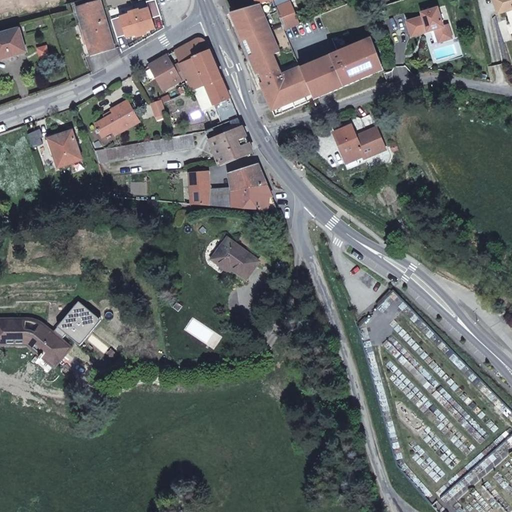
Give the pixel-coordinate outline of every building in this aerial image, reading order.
[(115,48),(101,0),(77,7),(91,55),(115,48)] [(140,10),(135,11),(142,36),(148,34),(147,32),(156,29),(153,18),(161,16),(156,0),(155,0),(148,2),(150,9),(141,11),(140,10)] [(275,9),(273,0),(260,4),(280,52),(274,55),(282,75),(300,67),(293,50),(285,30),(286,30),(286,29),(277,8),(275,9)] [(299,23),(289,0),(273,0),(275,9),(277,8),(286,29),(299,23)] [(511,0),(496,0),(501,13),(511,9),(511,0)] [(305,78),(300,67),(282,75),(274,55),(280,52),(260,4),(257,5),(250,7),(236,11),(230,13),(235,24),(236,24),(243,40),(242,41),(257,74),(264,90),(263,90),(269,103),(269,102),(273,109),(272,109),(272,110),(275,118),(314,101),(315,101),(315,100),(327,94),(324,89),(317,92),(310,76),(305,78)] [(422,17),(407,22),(412,37),(424,33),(423,29),(426,28),(427,32),(434,30),(438,43),(452,38),(448,25),(443,26),(437,8),(421,13),(422,17)] [(130,15),(112,20),(118,38),(126,36),(127,38),(136,35),(137,37),(142,36),(135,11),(129,13),(130,15)] [(27,52),(20,29),(0,34),(0,54),(1,59),(27,52)] [(371,37),(362,41),(365,47),(373,43),(371,37)] [(194,58),(209,51),(206,43),(206,42),(205,42),(205,41),(204,40),(203,40),(202,39),(201,39),(200,39),(199,39),(198,39),(175,51),(180,64),(181,63),(194,58)] [(362,41),(300,67),(305,78),(310,76),(317,92),(319,91),(324,89),(327,94),(373,75),(371,69),(381,64),(373,43),(365,47),(362,41)] [(222,79),(210,51),(209,51),(194,58),(206,85),(222,79)] [(174,67),(168,56),(150,66),(164,90),(181,80),(174,67)] [(206,85),(194,58),(181,63),(187,77),(186,77),(188,82),(192,91),(194,90),(206,85)] [(187,77),(181,63),(180,64),(174,67),(181,80),(186,77),(187,77)] [(371,69),(373,75),(384,70),(381,64),(371,69)] [(230,98),(222,79),(206,85),(215,105),(230,98)] [(192,91),(188,82),(182,84),(186,94),(192,91)] [(215,105),(206,85),(194,90),(203,112),(215,107),(215,105)] [(239,118),(230,98),(215,105),(215,107),(223,124),(239,118)] [(139,121),(128,101),(112,111),(112,112),(114,115),(106,119),(96,125),(98,129),(100,133),(103,137),(113,131),(115,135),(139,121)] [(166,114),(161,101),(152,104),(156,117),(166,114)] [(243,127),(239,118),(223,124),(206,131),(210,140),(243,127)] [(356,137),(351,126),(335,133),(346,158),(354,155),(356,159),(363,156),(364,155),(356,137)] [(254,153),(243,127),(210,140),(220,165),(221,166),(254,153)] [(385,150),(376,128),(368,132),(377,153),(385,150)] [(82,160),(72,131),(49,139),(59,168),(82,160)] [(377,153),(368,132),(356,137),(364,155),(363,156),(364,159),(377,153)] [(196,146),(193,133),(172,137),(175,150),(196,146)] [(175,150),(172,137),(171,137),(95,151),(100,164),(175,150)] [(267,185),(259,164),(257,165),(229,174),(229,176),(230,175),(231,180),(230,180),(232,187),(232,188),(233,188),(267,185)] [(210,206),(209,189),(210,189),(209,172),(190,174),(193,204),(210,206)] [(275,202),(267,185),(233,188),(233,208),(279,211),(275,204),(274,204),(274,203),(274,202),(275,202)] [(233,208),(233,188),(232,188),(232,187),(210,189),(209,189),(210,206),(233,208)] [(404,229),(406,228),(402,218),(396,224),(404,229)] [(259,262),(244,251),(241,254),(237,251),(240,247),(228,239),(213,259),(230,272),(233,268),(247,279),(259,262)] [(70,348),(40,324),(36,333),(35,332),(32,331),(30,331),(27,330),(26,330),(26,320),(0,320),(0,343),(26,343),(27,343),(28,344),(29,344),(30,345),(42,355),(35,363),(37,364),(44,356),(55,365),(70,348)]
